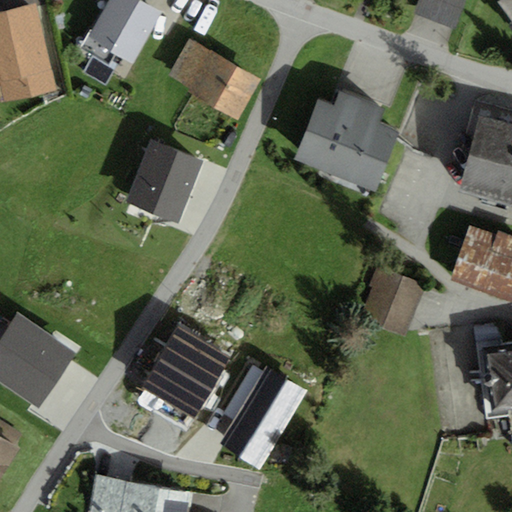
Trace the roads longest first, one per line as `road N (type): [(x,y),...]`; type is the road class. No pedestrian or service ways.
road 1 (residential): [(28,511),(222,199),(303,12)]
road 2 (residential): [(511,84),(303,12)]
